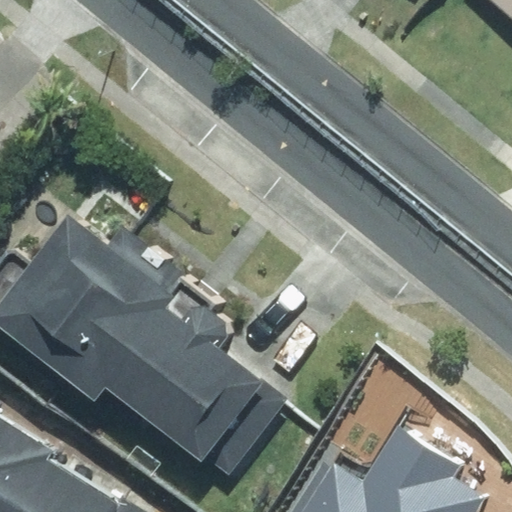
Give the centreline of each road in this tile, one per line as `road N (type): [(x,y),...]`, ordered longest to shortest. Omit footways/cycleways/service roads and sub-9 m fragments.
road 1 (residential): [(511,329),(110,0)]
road 2 (residential): [(221,0),(511,236)]
